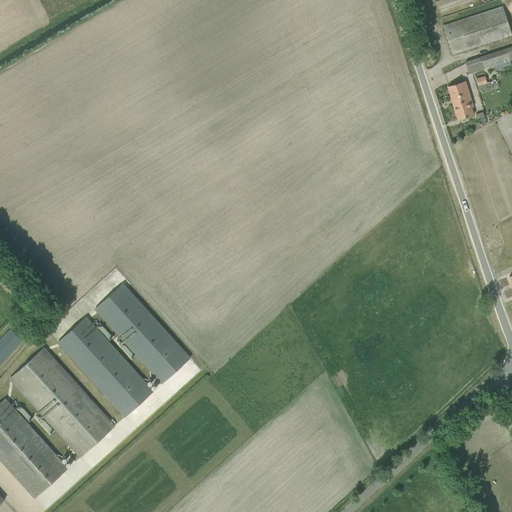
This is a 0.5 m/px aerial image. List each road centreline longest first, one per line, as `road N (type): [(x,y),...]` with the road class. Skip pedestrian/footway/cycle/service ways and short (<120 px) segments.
road 1 (unclassified): [(511,343),(396,0)]
road 2 (unclassified): [(346,511),(500,373)]
road 3 (track): [(0,74),(125,0)]
